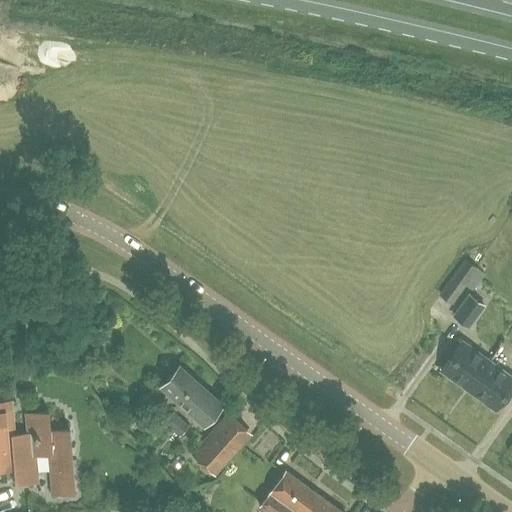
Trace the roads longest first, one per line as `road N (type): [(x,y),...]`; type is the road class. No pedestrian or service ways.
road 1 (tertiary): [(283,354),(106,232),(61,210),(0,196)]
road 2 (primary): [(268,0),(511,54)]
road 3 (residential): [(404,511),(255,394)]
road 4 (tertiary): [(410,445),(283,354)]
